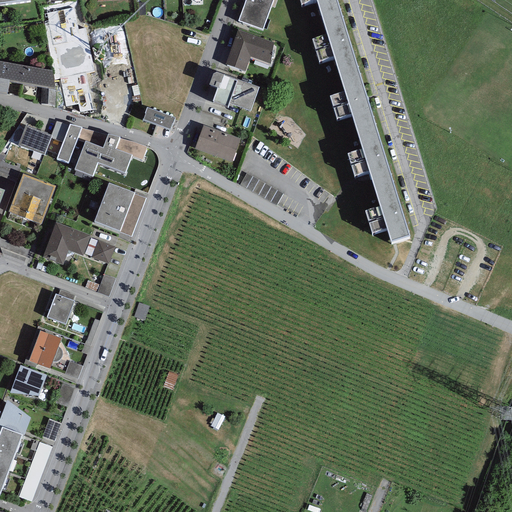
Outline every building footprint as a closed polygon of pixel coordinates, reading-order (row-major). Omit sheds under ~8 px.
[(0,0),(0,8),(30,5),(29,0),(0,0)] [(274,0),(246,0),(238,24),(263,33),(274,0)] [(391,251),(409,245),(334,0),(298,0),(302,11),(316,7),(328,42),(313,47),(320,68),(334,64),(345,99),(331,104),(337,125),(352,121),(363,157),(348,161),(354,183),(369,179),(380,214),(365,219),(372,240),(387,236),(391,251)] [(73,8),(47,13),(48,21),(44,22),(52,71),(53,72),(55,80),(60,79),(86,73),(94,72),(86,28),(78,29),(73,8)] [(274,46),(238,33),(225,67),(245,75),(250,60),(270,67),(274,46)] [(55,105),(56,90),(55,80),(53,72),(52,71),(0,60),(0,78),(42,87),(41,102),(55,105)] [(93,110),(86,73),(60,79),(67,107),(78,105),(80,113),(93,110)] [(237,86),(216,78),(214,78),(209,90),(217,93),(213,106),(228,112),(229,108),(250,116),(259,92),(238,84),(237,86)] [(175,122),(147,112),(143,124),(170,133),(175,122)] [(81,132),(69,127),(57,162),(68,166),(81,132)] [(52,139),(26,129),(18,149),(44,159),(52,139)] [(240,142),(203,129),(194,152),(232,166),(240,142)] [(86,143),(75,174),(93,181),(98,168),(125,177),(131,160),(118,155),(122,143),(106,138),(102,149),(86,143)] [(283,195),(247,174),(240,186),(277,206),(283,195)] [(55,190),(23,177),(9,215),(42,228),(55,190)] [(120,236),(121,234),(135,198),(109,188),(94,226),(120,236)] [(136,196),(135,198),(121,234),(131,238),(146,200),(136,196)] [(90,240),(56,227),(43,261),(63,269),(68,255),(83,260),(85,255),(90,240)] [(92,257),(98,242),(91,239),(90,240),(85,255),(92,257)] [(115,249),(98,242),(92,257),(91,259),(109,265),(115,249)] [(116,278),(104,274),(97,291),(109,296),(116,278)] [(96,291),(99,284),(88,280),(85,287),(96,291)] [(75,300),(55,292),(46,316),(66,323),(75,300)] [(146,323),(150,309),(140,306),(136,320),(146,323)] [(100,320),(95,319),(85,343),(90,345),(100,320)] [(61,337),(40,329),(29,360),(50,368),(61,337)] [(87,354),(90,345),(85,343),(82,352),(87,354)] [(82,366),(70,361),(65,374),(78,378),(82,366)] [(46,374),(20,364),(10,392),(39,395),(46,374)] [(55,402),(67,407),(74,387),(62,383),(55,402)] [(30,416),(7,398),(0,417),(0,424),(2,425),(22,433),(24,434),(30,416)] [(61,423),(48,418),(41,437),(54,441),(61,423)] [(0,491),(22,433),(2,425),(0,430),(0,491)] [(52,446),(40,442),(19,496),(31,501),(52,446)]
